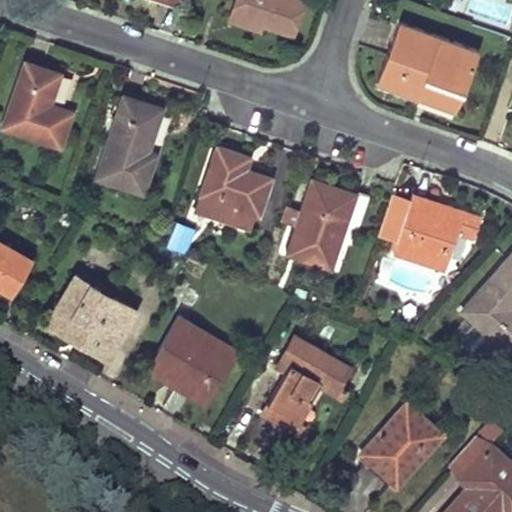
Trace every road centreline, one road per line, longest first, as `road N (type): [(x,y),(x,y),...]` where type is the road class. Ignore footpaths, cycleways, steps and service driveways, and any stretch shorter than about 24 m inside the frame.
road 1 (residential): [(316,99),(20,0)]
road 2 (tertiary): [(0,356),(253,511)]
road 3 (residential): [(511,170),(316,99)]
